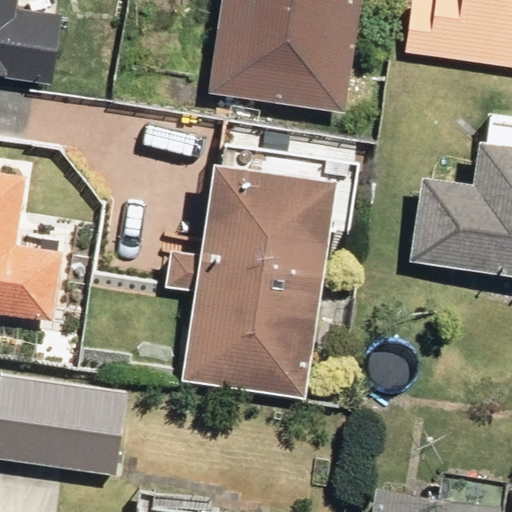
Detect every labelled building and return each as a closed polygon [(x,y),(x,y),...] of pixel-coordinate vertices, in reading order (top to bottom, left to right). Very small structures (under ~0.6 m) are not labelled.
[(0,0),(0,65),(52,73),(60,7),(17,0),(0,0)] [(221,0),(210,83),(343,102),(358,0),(221,0)] [(511,0),(413,0),(407,45),(511,58),(511,0)] [(511,130),(479,126),(473,172),(424,165),(413,251),(511,262),(511,130)] [(186,373),(306,388),(335,164),(214,147),(186,373)] [(0,305),(51,313),(61,238),(17,231),(28,159),(0,154),(0,305)] [(138,377),(3,360),(0,386),(0,450),(127,466),(138,377)] [(368,511),(495,511),(498,489),(374,474),(368,511)]
